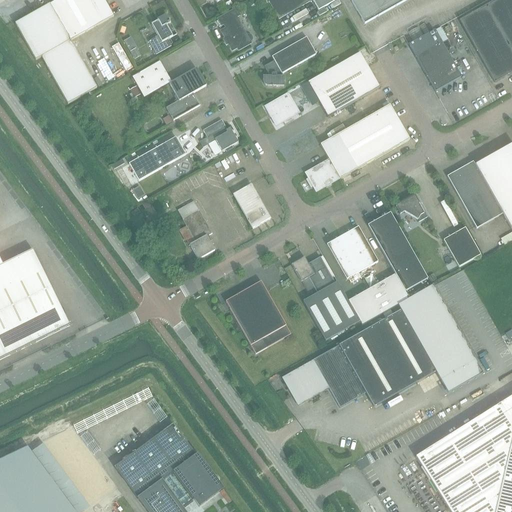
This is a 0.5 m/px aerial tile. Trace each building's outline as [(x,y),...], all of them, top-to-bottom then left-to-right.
[(104,0),(58,0),(50,5),(15,25),(36,61),(41,58),(68,105),(97,89),(70,42),(114,17),(104,0)] [(267,0),(279,20),(310,3),(308,0),(267,0)] [(336,1),(334,0),(312,0),(318,11),(336,1)] [(350,0),(365,25),(408,0),(350,0)] [(511,0),(497,0),(489,5),(459,21),(494,83),(511,73),(511,0)] [(221,32),(232,51),(237,49),(239,51),(251,44),(250,43),(252,42),(252,40),(252,38),(251,36),(250,35),(248,35),(246,36),(236,18),(238,16),(235,10),(218,20),(221,26),(224,25),(226,29),(221,32)] [(158,37),(148,42),(156,55),(171,47),(168,40),(173,37),(169,31),(172,30),(169,25),(170,24),(169,22),(166,15),(157,20),(158,22),(151,25),(158,37)] [(409,46),(415,58),(435,93),(461,78),(449,55),(454,52),(440,28),(435,31),(409,46)] [(263,77),(263,81),(264,84),(266,86),(270,87),(284,87),(284,77),(282,77),(282,75),(316,55),(306,38),(272,58),(274,62),(264,67),(269,75),(269,77),(263,77)] [(113,53),(108,55),(118,80),(144,69),(137,50),(128,54),(124,44),(112,49),(113,53)] [(380,88),(360,53),(308,83),(328,118),(380,88)] [(169,85),(172,83),(160,62),(132,78),(144,99),(169,85)] [(196,69),(183,77),(192,94),(179,101),(166,109),(173,121),(200,106),(193,94),(206,87),(196,69)] [(106,77),(110,86),(119,82),(115,73),(106,77)] [(192,94),(183,77),(172,83),(169,85),(179,101),(192,94)] [(286,96),(265,108),(276,127),(299,114),(294,105),(292,106),(286,96)] [(363,121),(383,156),(410,141),(390,106),(363,121)] [(257,115),(252,117),(258,130),(263,127),(257,115)] [(340,180),(383,156),(363,121),(320,146),(329,161),(306,174),(316,193),(340,179),(340,180)] [(341,122),(337,127),(342,131),(346,126),(341,122)] [(225,128),(207,138),(200,142),(203,148),(216,141),(222,152),(238,143),(230,129),(227,131),(225,128)] [(176,138),(165,144),(129,165),(139,182),(185,155),(176,138)] [(477,229),(503,215),(511,231),(511,145),(475,166),(473,162),(447,177),(477,229)] [(234,196),(243,213),(253,230),(270,220),(251,186),(234,196)] [(418,220),(419,223),(427,218),(424,213),(423,214),(418,205),(419,204),(415,196),(396,206),(400,215),(404,212),(418,220)] [(199,211),(194,202),(178,211),(182,220),(195,243),(190,246),(198,261),(215,251),(207,237),(212,234),(199,211)] [(428,280),(391,215),(368,228),(395,275),(405,293),(428,280)] [(341,238),(360,272),(378,263),(358,228),(341,238)] [(465,229),(443,241),(459,268),(480,256),(465,229)] [(360,272),(341,238),(327,245),(346,280),(360,272)] [(0,360),(70,326),(33,251),(3,266),(0,267),(0,360)] [(320,258),(308,265),(304,258),(291,265),(301,283),(302,282),(310,296),(317,292),(317,294),(318,294),(335,285),(335,284),(320,258)] [(381,271),(373,275),(376,282),(384,278),(381,271)] [(348,302),(360,322),(362,326),(409,300),(405,293),(395,275),(348,302)] [(256,355),(267,349),(291,335),(261,282),(226,303),(256,355)] [(318,294),(317,294),(303,302),(325,342),(360,322),(348,302),(337,283),(335,284),(335,285),(318,294)] [(398,306),(401,311),(339,346),(313,361),(282,379),(287,388),(289,387),(299,404),(328,388),(338,405),(340,409),(348,404),(366,394),(374,408),(436,373),(443,386),(478,366),(433,286),(417,295),(398,306)] [(511,511),(511,396),(489,411),(415,458),(449,511),(511,511)] [(216,484),(218,482),(198,455),(196,456),(173,425),(114,468),(138,500),(146,511),(181,511),(180,510),(193,501),(195,499),(200,506),(221,491),(216,484)]
